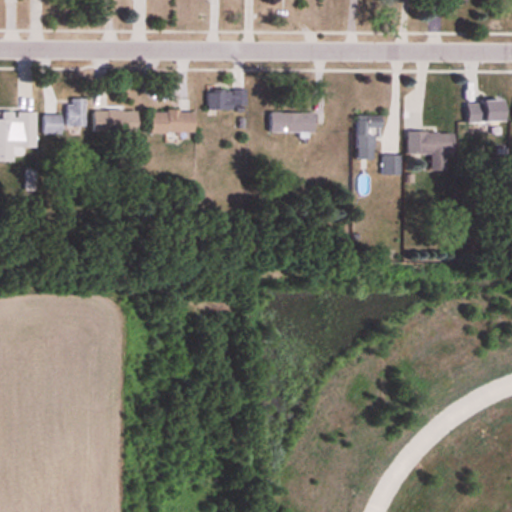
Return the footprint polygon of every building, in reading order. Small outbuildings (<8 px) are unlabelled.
[(243,91),(204,91),(204,110),(243,110),(243,91)] [(82,100),(64,100),(64,127),(82,127),(82,100)] [(471,101),(471,123),(497,123),(497,101),(471,101)] [(0,111),(0,162),(8,163),(8,148),(30,148),(31,112),(0,111)] [(133,134),(133,112),(89,112),(89,134),(133,134)] [(189,133),(189,112),(145,112),(145,133),(189,133)] [(309,132),(309,113),(265,113),(265,132),(309,132)] [(57,134),(57,116),(40,116),(40,134),(57,134)] [(354,160),(370,160),(370,128),(378,128),(378,116),(354,116),(354,160)] [(427,170),(447,171),(448,133),(403,132),(403,154),(427,154),(427,170)] [(380,156),(380,174),(396,174),(396,156),(380,156)]
